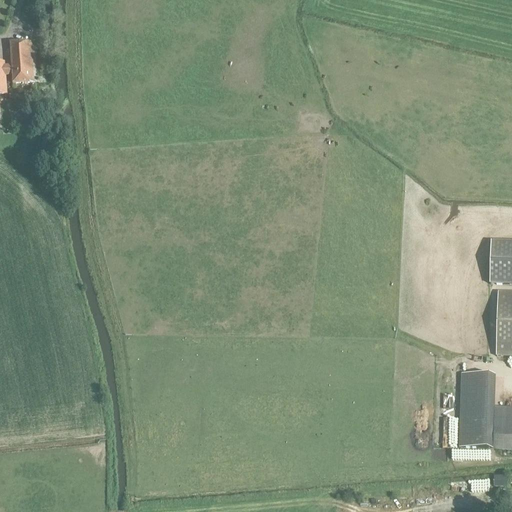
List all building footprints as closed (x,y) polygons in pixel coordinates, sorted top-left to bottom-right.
[(34,75),(32,42),(9,43),(10,65),(11,76),(34,75)] [(10,65),(5,66),(5,63),(0,63),(0,95),(7,95),(6,77),(11,76),(10,65)] [(34,83),(34,75),(11,76),(11,85),(34,83)] [(490,285),(511,285),(511,243),(492,242),(490,285)] [(511,292),(499,292),(496,356),(511,356),(511,292)] [(511,382),(511,370),(497,370),(497,382),(511,382)] [(461,374),(459,448),(511,449),(511,408),(493,408),(494,375),(461,374)] [(495,486),(508,486),(508,475),(496,475),(495,486)]
